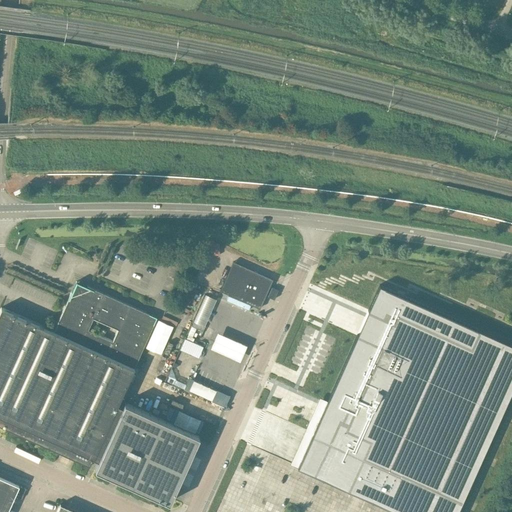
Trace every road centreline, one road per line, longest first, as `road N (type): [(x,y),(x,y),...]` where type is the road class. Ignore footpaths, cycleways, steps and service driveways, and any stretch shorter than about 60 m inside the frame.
road 1 (secondary): [(319,220),(144,209),(0,212)]
road 2 (unclassified): [(192,511),(319,220)]
road 3 (secondary): [(511,253),(319,220)]
road 4 (unclassified): [(135,511),(0,452)]
